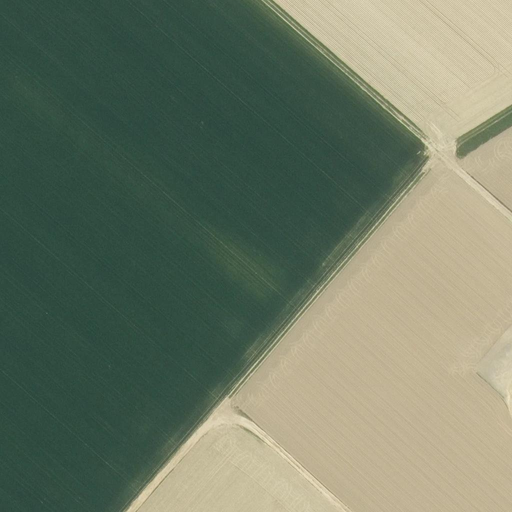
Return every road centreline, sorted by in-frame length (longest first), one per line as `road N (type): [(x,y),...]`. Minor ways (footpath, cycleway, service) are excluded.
road 1 (track): [(439,156),(224,401)]
road 2 (track): [(262,0),(439,156)]
road 3 (track): [(224,401),(345,511)]
road 4 (track): [(224,401),(130,511)]
